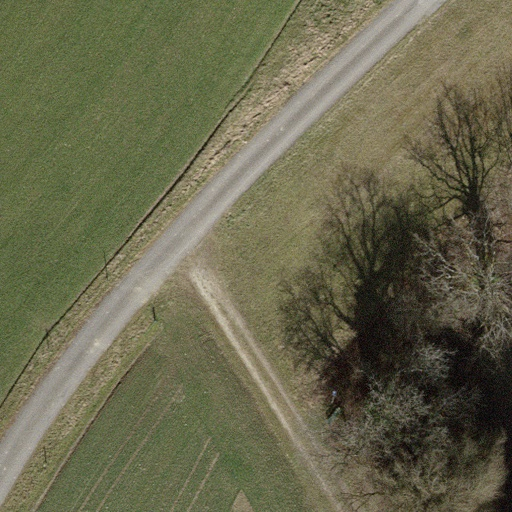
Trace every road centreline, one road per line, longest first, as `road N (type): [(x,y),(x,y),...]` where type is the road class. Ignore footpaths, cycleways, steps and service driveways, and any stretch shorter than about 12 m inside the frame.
road 1 (track): [(0,491),(34,429),(180,236),(411,0)]
road 2 (track): [(180,236),(351,511)]
